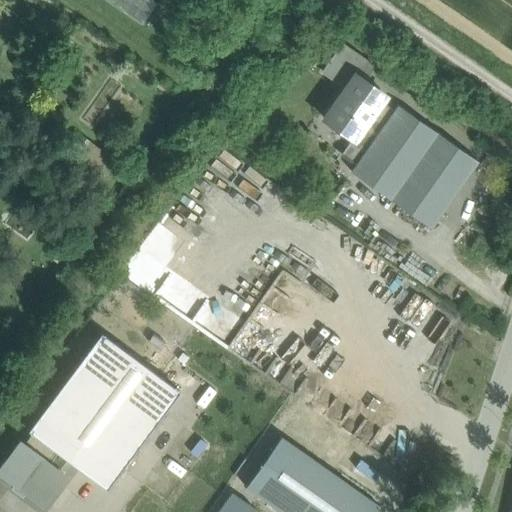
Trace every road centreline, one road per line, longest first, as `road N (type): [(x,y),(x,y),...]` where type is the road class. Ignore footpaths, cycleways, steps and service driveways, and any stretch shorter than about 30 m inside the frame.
road 1 (track): [(511,98),(370,0)]
road 2 (unclassified): [(511,352),(460,511)]
